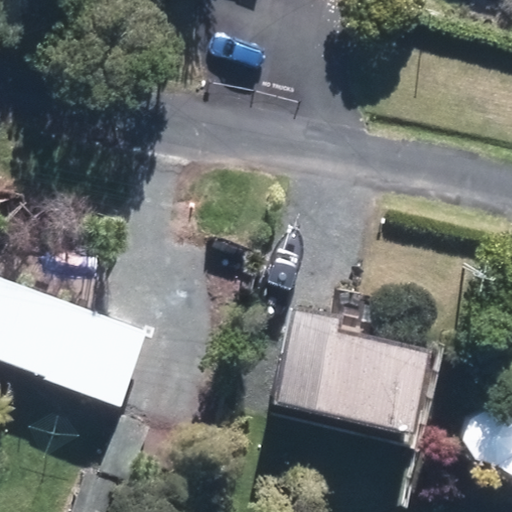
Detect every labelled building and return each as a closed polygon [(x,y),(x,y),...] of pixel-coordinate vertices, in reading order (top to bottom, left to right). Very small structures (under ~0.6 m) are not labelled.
[(157,329),(0,272),(0,358),(129,405),(157,329)] [(297,348),(285,401),(429,431),(447,349),(339,325),(332,356),(297,348)] [(511,411),(496,406),(477,417),(471,438),(484,456),(507,464),(511,466),(511,411)] [(127,420),(104,470),(133,482),(155,434),(127,420)] [(113,511),(124,481),(92,470),(77,511),(113,511)] [(308,511),(309,490),(263,488),(263,511),(308,511)]
